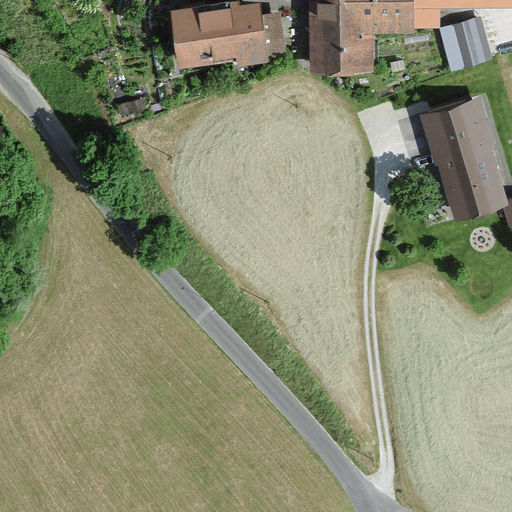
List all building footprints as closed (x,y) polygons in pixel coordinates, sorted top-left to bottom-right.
[(511,0),(310,0),(311,72),(376,72),(375,34),(415,34),(414,29),(441,28),(441,11),(511,10),(511,0)] [(240,1),(169,11),(177,69),(237,61),(237,67),(287,60),(280,12),(263,14),(261,2),(240,5),(240,1)] [(481,18),(440,30),(451,71),(492,59),(481,18)] [(419,117),(453,224),(500,209),(509,206),(507,199),(491,149),(497,147),(481,97),(419,117)] [(511,232),(511,197),(507,199),(509,206),(500,209),(509,233),(511,232)]
